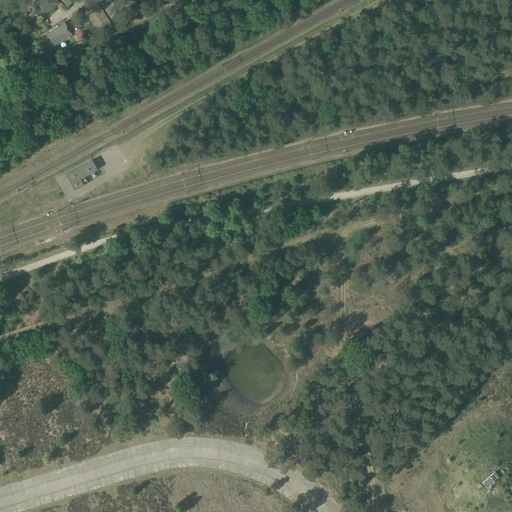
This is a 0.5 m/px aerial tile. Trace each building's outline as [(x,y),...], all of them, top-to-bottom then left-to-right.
[(43,17),(59,2),(57,0),(36,0),(32,5),(43,17)] [(131,0),(122,0),(130,13),(137,8),(131,0)] [(98,3),(85,12),(97,29),(110,21),(98,3)] [(110,9),(107,10),(107,11),(108,11),(111,16),(112,16),(113,15),(115,14),(111,8),(110,9)] [(76,27),(81,23),(78,18),(73,22),(76,27)] [(64,22),(47,33),(55,46),(73,35),(64,22)] [(76,32),(81,39),(85,36),(80,29),(76,32)] [(74,190),(84,184),(80,177),(88,173),(96,168),(91,159),(65,174),(74,190)] [(494,471),(483,482),(487,487),(499,477),(494,471)]
